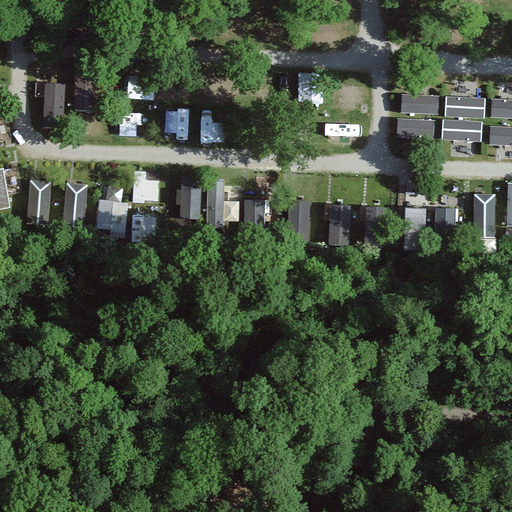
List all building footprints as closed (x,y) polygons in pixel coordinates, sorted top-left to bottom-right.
[(447,114),(448,94),(404,93),(404,113),(447,114)] [(447,95),(448,141),(488,140),(487,94),(447,95)] [(511,97),(495,97),(494,117),(511,118),(511,97)] [(400,140),(436,141),(436,117),(401,116),(400,140)] [(492,144),(511,144),(511,124),(493,124),(492,144)] [(7,167),(0,168),(0,208),(14,207),(7,167)] [(387,215),(391,181),(336,175),(332,203),(361,206),(360,212),(387,215)] [(31,216),(52,217),(53,179),(31,179),(31,216)] [(181,219),(226,221),(229,181),(183,179),(181,219)] [(88,227),(90,181),(69,181),(67,226),(88,227)] [(51,222),(63,224),(69,187),(57,185),(51,222)] [(498,236),(500,192),(478,191),(476,235),(498,236)] [(247,197),(246,229),(268,230),(270,198),(247,197)] [(127,230),(128,202),(101,201),(100,229),(127,230)] [(408,228),(429,229),(430,206),(408,206),(408,228)] [(464,235),(465,207),(437,206),(436,234),(464,235)] [(329,237),(355,238),(356,213),(330,212),(329,237)]
